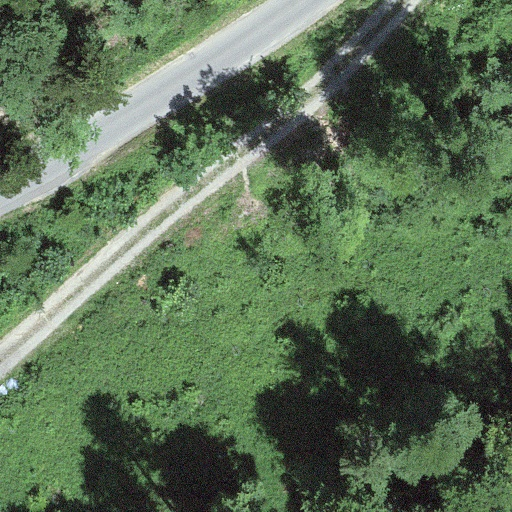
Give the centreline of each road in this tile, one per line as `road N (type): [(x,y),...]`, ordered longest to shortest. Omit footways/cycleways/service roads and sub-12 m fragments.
road 1 (track): [(409,0),(0,322)]
road 2 (tertiary): [(0,190),(302,0)]
